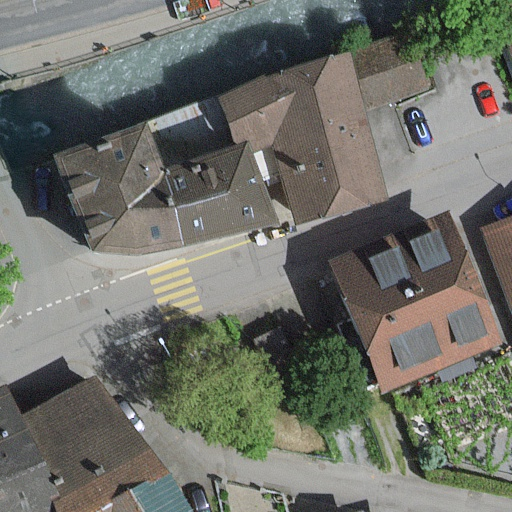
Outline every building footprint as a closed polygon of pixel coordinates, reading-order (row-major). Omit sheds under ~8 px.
[(511,0),(492,0),(488,2),(511,65),(511,0)] [(417,33),(342,54),(341,49),(218,93),(231,128),(270,117),(298,214),(391,187),(367,105),(432,86),(417,33)] [(185,249),(163,171),(150,126),(52,156),(88,253),(133,257),(185,249)] [(193,246),(270,224),(248,147),(163,171),(185,249),(193,246)] [(511,217),(487,228),(511,287),(511,217)] [(444,220),(332,265),(355,324),(364,345),(382,391),(495,346),(444,220)] [(20,426),(43,511),(182,511),(157,472),(138,442),(98,378),(20,426)] [(0,511),(43,511),(20,426),(13,400),(0,404),(0,511)]
